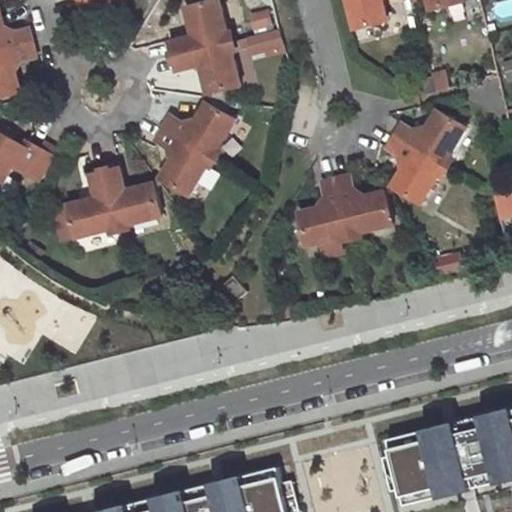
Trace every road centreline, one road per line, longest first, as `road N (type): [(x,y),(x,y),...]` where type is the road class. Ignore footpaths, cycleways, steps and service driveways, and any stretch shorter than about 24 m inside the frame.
road 1 (residential): [(511,333),(0,463)]
road 2 (residential): [(339,119),(316,0)]
